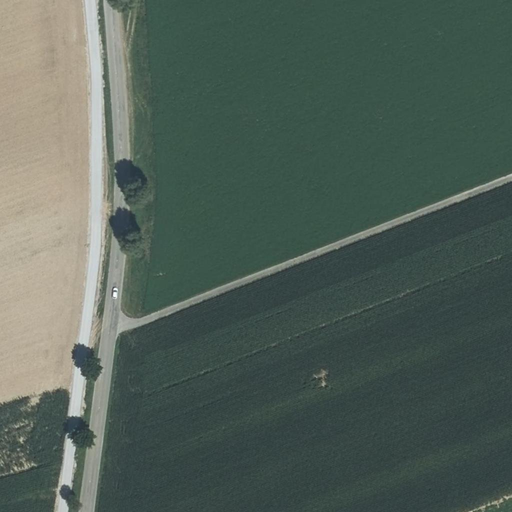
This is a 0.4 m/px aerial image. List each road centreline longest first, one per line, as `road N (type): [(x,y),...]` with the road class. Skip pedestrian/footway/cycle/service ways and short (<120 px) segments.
road 1 (tertiary): [(111,0),(121,224),(85,511)]
road 2 (track): [(108,323),(136,323),(511,178)]
